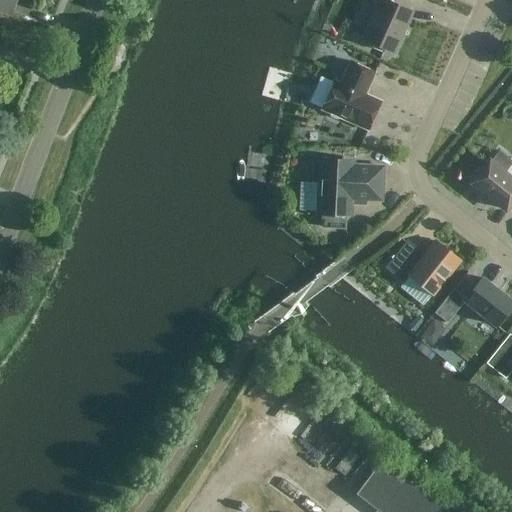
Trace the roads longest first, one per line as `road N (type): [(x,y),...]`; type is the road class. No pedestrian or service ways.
road 1 (residential): [(483,0),(422,143),(417,175),(425,196),(511,264)]
road 2 (residential): [(0,250),(96,0)]
